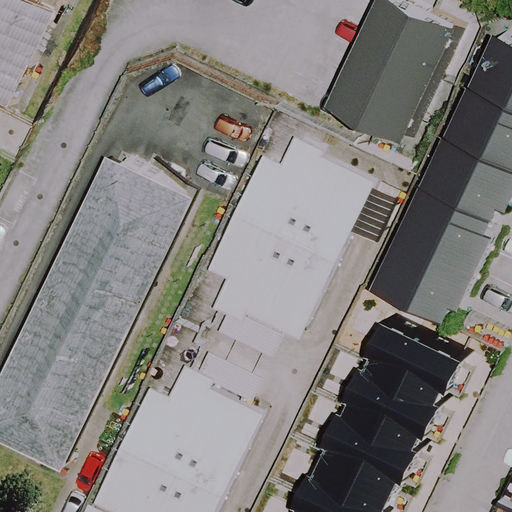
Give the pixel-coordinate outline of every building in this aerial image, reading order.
[(61,0),(0,0),(0,95),(19,105),(71,5),(61,0)] [(462,24),(414,0),(399,0),(348,100),(408,131),(462,24)] [(511,39),(503,35),(380,289),(452,323),(460,305),(468,309),(506,230),(499,226),(511,201),(511,202),(511,39)] [(303,336),(344,257),(377,192),(384,179),(292,131),(223,262),(244,273),(216,327),(275,358),(290,329),(303,336)] [(208,188),(128,149),(0,409),(0,421),(75,459),(208,188)] [(406,511),(481,362),(393,320),(297,511),(406,511)] [(217,511),(265,412),(194,378),(186,394),(165,384),(112,497),(129,505),(125,511),(217,511)] [(511,511),(511,493),(502,511),(511,511)]
